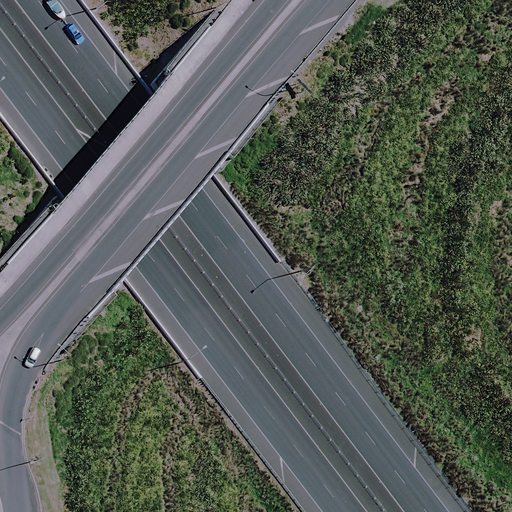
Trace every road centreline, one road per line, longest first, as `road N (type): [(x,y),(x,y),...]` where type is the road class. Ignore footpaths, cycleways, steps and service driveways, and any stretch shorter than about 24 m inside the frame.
road 1 (motorway): [(35,0),(422,511)]
road 2 (secondary): [(317,0),(213,135),(34,335),(5,397),(0,455)]
road 3 (motorway): [(341,511),(0,60)]
road 4 (secondary): [(0,301),(63,245),(265,0)]
